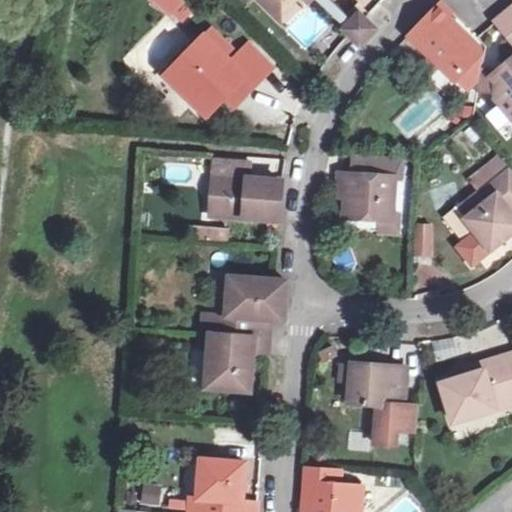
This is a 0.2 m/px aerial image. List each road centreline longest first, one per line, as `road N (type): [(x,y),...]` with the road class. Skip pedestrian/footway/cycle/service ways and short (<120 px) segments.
road 1 (residential): [(301,308),(313,155),(324,121),(416,0)]
road 2 (residential): [(511,275),(473,300),(419,311),(301,308)]
road 3 (residential): [(280,511),(301,308)]
